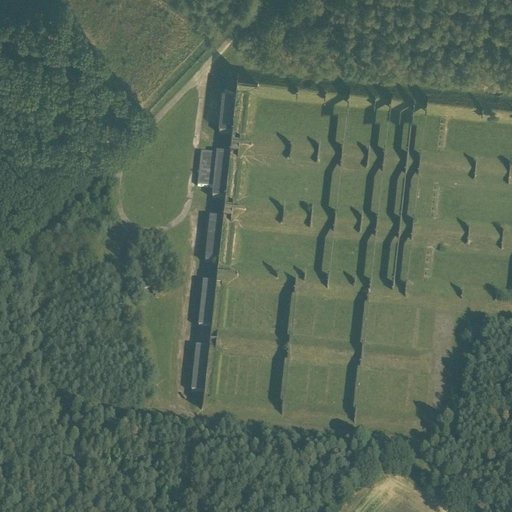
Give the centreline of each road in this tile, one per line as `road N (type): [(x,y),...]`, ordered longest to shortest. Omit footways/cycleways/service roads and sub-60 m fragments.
road 1 (track): [(0,34),(82,52),(136,118)]
road 2 (track): [(136,118),(247,0)]
road 3 (track): [(351,511),(385,469),(451,511)]
